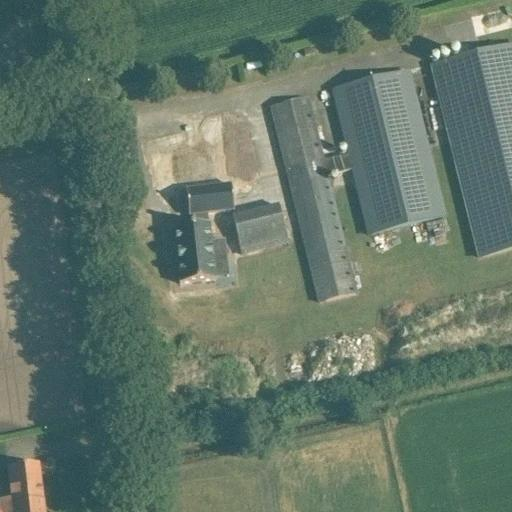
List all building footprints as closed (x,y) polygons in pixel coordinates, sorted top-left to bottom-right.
[(511,49),(431,69),(496,333),(500,350),(511,346),(511,49)] [(409,75),(332,94),(348,157),(322,163),(307,100),(271,109),(320,305),(355,296),(326,178),(337,175),(387,378),(500,350),(496,333),(488,334),(440,138),(425,142),(409,75)] [(198,189),(259,174),(246,122),(216,129),(217,135),(147,152),(155,189),(179,184),(183,200),(171,203),(172,215),(203,212),(202,205),(198,189)] [(242,258),(287,247),(277,207),(232,218),(242,258)] [(210,245),(208,227),(174,230),(180,285),(215,281),(213,263),(225,262),(223,244),(210,245)] [(43,511),(39,466),(8,469),(11,500),(0,501),(0,511),(43,511)]
